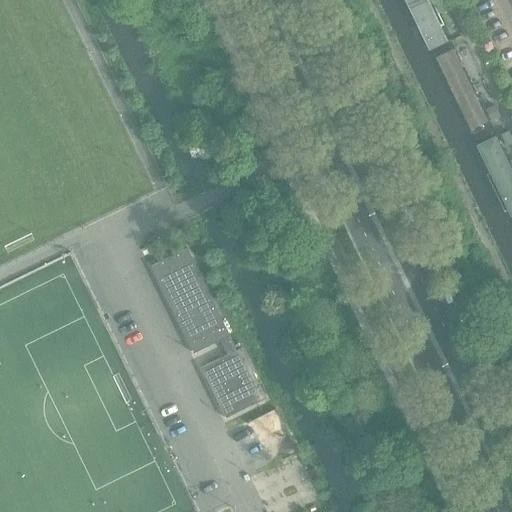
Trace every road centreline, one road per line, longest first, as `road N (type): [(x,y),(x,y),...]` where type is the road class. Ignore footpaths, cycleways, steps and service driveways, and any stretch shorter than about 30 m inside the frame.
road 1 (secondary): [(241,0),(485,511)]
road 2 (secondary): [(511,468),(288,0)]
